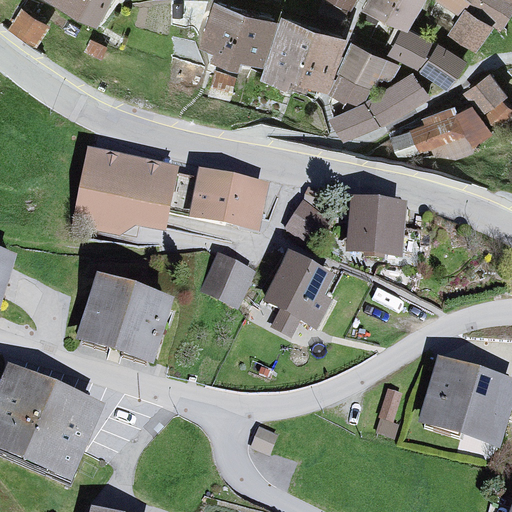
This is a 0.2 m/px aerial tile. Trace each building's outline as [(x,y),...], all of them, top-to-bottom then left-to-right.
[(102,0),(41,0),(92,23),(102,0)] [(353,11),(326,0),(317,0),(312,14),(346,29),(353,11)] [(358,0),(326,0),(353,11),(358,0)] [(416,0),(364,0),(359,10),(398,27),(403,30),(416,0)] [(435,0),(460,16),(470,0),(435,0)] [(502,33),(511,17),(511,5),(504,0),(470,0),(465,8),(494,27),(502,33)] [(273,18),(210,1),(196,53),(259,70),(273,18)] [(47,24),(20,8),(7,30),(34,46),(47,24)] [(476,54),(494,27),(465,8),(460,16),(448,35),(476,54)] [(343,35),(278,17),(260,81),(325,99),(343,35)] [(429,41),(398,27),(385,57),(416,70),(429,41)] [(110,47),(90,41),(86,56),(105,62),(110,47)] [(385,57),(351,44),(330,97),(365,110),(364,98),(375,76),(385,57)] [(464,61),(434,45),(420,72),(449,88),(464,61)] [(401,63),(385,57),(375,76),(391,82),(401,63)] [(216,64),(211,92),(233,96),(238,68),(216,64)] [(391,82),(364,98),(381,126),(426,98),(409,71),(391,82)] [(468,94),(487,115),(502,101),(507,97),(488,76),(468,94)] [(343,147),(381,126),(364,98),(328,118),(343,147)] [(500,130),(511,118),(511,109),(502,101),(487,115),(500,130)] [(409,128),(389,136),(397,159),(430,151),(454,163),(472,158),(477,146),(493,132),(471,103),(458,110),(453,109),(417,125),(409,128)] [(172,171),(87,153),(74,216),(159,234),(164,209),(172,171)] [(186,215),(195,176),(172,171),(164,209),(186,215)] [(267,193),(195,176),(186,215),(258,232),(267,193)] [(332,230),(302,208),(283,233),(314,255),(332,230)] [(397,211),(343,209),(341,261),(396,263),(397,211)] [(29,264),(0,253),(0,315),(10,319),(29,264)] [(207,295),(244,314),(262,277),(226,258),(207,295)] [(336,288),(278,262),(258,308),(316,334),(336,288)] [(192,308),(115,281),(91,349),(169,376),(192,308)] [(511,389),(429,369),(413,432),(496,453),(511,389)] [(103,419),(8,376),(0,394),(0,461),(69,493),(103,419)] [(406,400),(390,396),(381,424),(398,429),(406,400)] [(280,441),(258,433),(251,453),(273,461),(280,441)]
